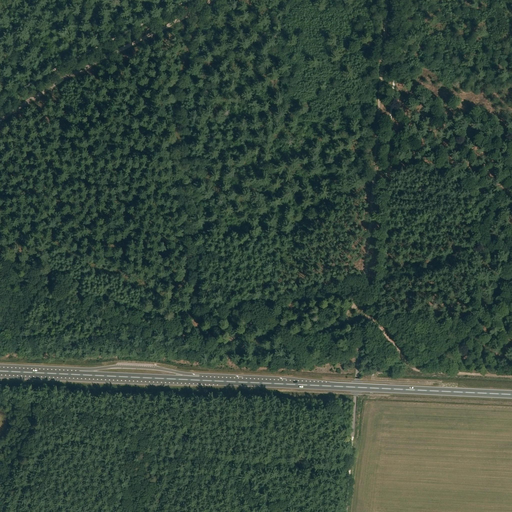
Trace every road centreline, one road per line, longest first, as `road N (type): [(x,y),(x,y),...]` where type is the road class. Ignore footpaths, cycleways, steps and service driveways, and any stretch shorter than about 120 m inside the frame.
road 1 (track): [(263,318),(231,340),(200,337),(175,105),(203,2)]
road 2 (trunk): [(511,394),(199,380)]
road 3 (track): [(386,0),(362,289)]
road 4 (track): [(202,0),(0,115)]
road 5 (track): [(371,319),(411,366),(433,357),(482,310),(509,249)]
road 6 (track): [(147,323),(62,299),(0,269)]
road 7 (trunk): [(199,380),(78,374)]
road 8 (track): [(362,289),(351,310),(321,328),(291,333),(263,318)]
